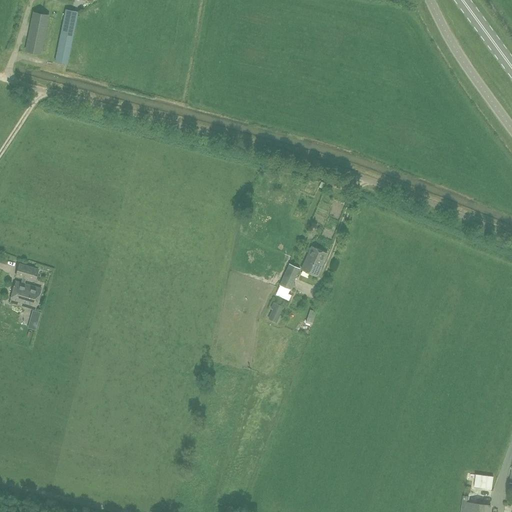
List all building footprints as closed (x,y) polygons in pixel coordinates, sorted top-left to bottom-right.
[(50,15),(33,12),(25,52),(42,55),(50,15)] [(68,64),(78,15),(66,13),(65,13),(55,61),(68,64)] [(312,247),(301,270),(316,276),(327,253),(312,247)] [(19,264),(16,276),(23,278),(26,279),(35,281),(38,269),(19,264)] [(280,285),(279,288),(276,294),(286,298),(287,296),(292,298),(293,294),(289,292),(290,289),(290,290),(300,269),(289,264),(280,285)] [(35,309),(41,289),(25,284),(26,279),(23,278),(21,283),(16,281),(10,302),(35,309)] [(281,315),(288,300),(277,295),(270,310),(281,315)] [(461,511),(489,511),(490,505),(463,501),(461,511)]
